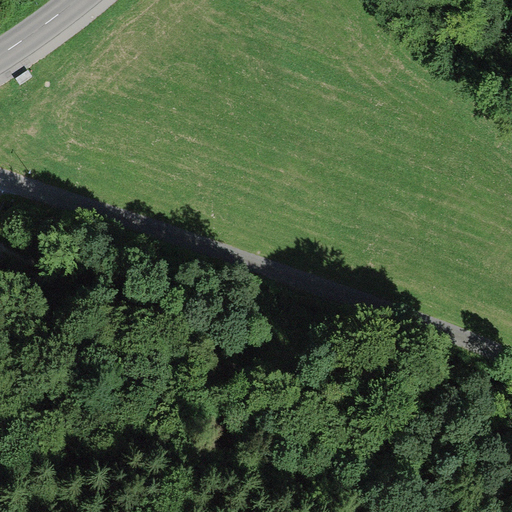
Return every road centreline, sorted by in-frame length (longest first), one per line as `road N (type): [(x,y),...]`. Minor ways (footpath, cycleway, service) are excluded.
road 1 (residential): [(0,178),(425,321),(511,360)]
road 2 (track): [(0,255),(113,305),(273,394),(448,511)]
